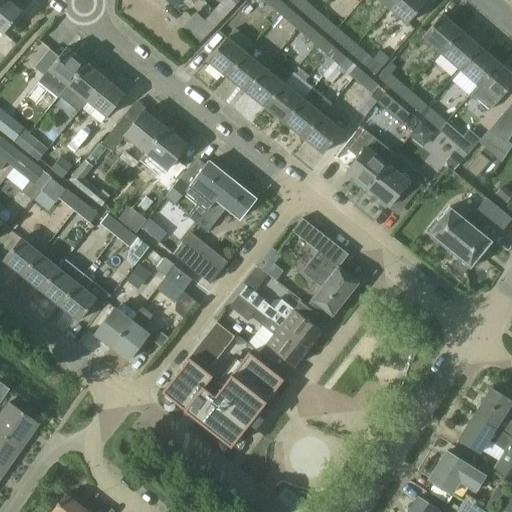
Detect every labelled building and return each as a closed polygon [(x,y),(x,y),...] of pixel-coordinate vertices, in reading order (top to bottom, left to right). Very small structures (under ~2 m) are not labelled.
[(21,11),(7,0),(0,0),(0,30),(3,33),(21,11)] [(224,0),(223,0),(214,10),(223,19),(233,8),(224,0)] [(286,5),(280,0),(271,0),(268,5),(278,15),(286,5)] [(427,0),(426,0),(393,0),(389,6),(407,23),(427,0)] [(301,12),(311,21),(319,13),(308,3),(301,12)] [(223,19),(214,10),(205,21),(214,29),(223,19)] [(214,29),(205,21),(196,12),(182,27),(200,43),(214,29)] [(297,31),(305,21),(294,12),(286,21),(297,31)] [(423,36),(442,52),(461,30),(442,13),(423,36)] [(327,19),(319,28),(330,37),(337,29),(327,19)] [(305,21),(297,31),(308,40),(316,31),(305,21)] [(480,46),(461,30),(442,52),(461,68),(480,46)] [(349,53),(356,45),(345,35),(338,44),(349,53)] [(208,60),(228,76),(246,53),(226,37),(208,60)] [(323,53),(334,63),(342,53),(331,44),(323,53)] [(498,62),(480,46),(461,68),(480,84),(498,62)] [(59,98),(69,85),(86,63),(67,48),(49,69),(38,84),(58,99),(59,98)] [(355,59),(375,76),(390,59),(381,51),(373,60),(363,50),(355,59)] [(246,53),(228,76),(247,91),(265,68),(246,53)] [(353,62),(342,53),(334,63),(345,72),(353,62)] [(489,111),(499,100),(511,84),(511,73),(498,62),(480,84),(470,95),(489,111)] [(82,108),(106,78),(86,63),(69,85),(59,98),(78,113),(82,108)] [(247,91),(266,106),(284,83),(265,68),(247,91)] [(364,88),(372,79),(361,69),(353,79),(364,88)] [(125,94),(106,78),(88,100),(82,108),(90,116),(97,107),(108,116),(125,94)] [(398,81),(391,89),(401,99),(409,90),(398,81)] [(303,98),(284,83),(266,106),(285,121),(303,98)] [(323,113),(323,114),(332,103),(312,88),(304,98),(303,98),(285,121),(304,136),(323,113)] [(388,110),(396,100),(386,91),(377,101),(388,110)] [(417,97),(409,105),(420,115),(427,106),(417,97)] [(511,102),(488,131),(507,143),(511,134),(511,102)] [(126,134),(147,151),(167,127),(145,109),(134,123),(125,115),(105,140),(115,148),(126,134)] [(323,113),(304,136),(324,152),(348,121),(340,114),(334,122),(323,114),(323,113)] [(428,122),(439,131),(446,122),(435,113),(428,122)] [(14,141),(23,130),(9,118),(0,130),(14,141)] [(446,122),(439,131),(449,140),(457,132),(446,122)] [(420,124),(411,137),(426,147),(435,135),(420,124)] [(188,144),(167,127),(147,151),(167,167),(160,176),(170,185),(186,165),(177,158),(188,144)] [(369,188),(389,163),(396,154),(365,129),(348,150),(357,158),(347,170),(369,188)] [(38,141),(23,130),(14,141),(29,154),(38,141)] [(17,148),(4,138),(0,143),(0,157),(6,162),(17,148)] [(490,161),(480,152),(466,168),(476,177),(490,161)] [(66,182),(75,169),(59,158),(51,170),(66,182)] [(30,159),(19,173),(32,183),(44,170),(30,159)] [(188,217),(197,224),(199,220),(232,180),(208,161),(193,180),(184,172),(164,197),(174,205),(186,190),(200,202),(188,217)] [(402,173),(389,163),(369,188),(390,205),(402,190),(411,198),(427,178),(409,164),(402,173)] [(255,199),(232,180),(199,220),(208,227),(225,205),(241,217),(255,199)] [(59,198),(74,210),(82,200),(66,188),(59,198)] [(477,209),(502,228),(511,217),(487,198),(477,209)] [(98,213),(82,200),(74,210),(90,223),(98,213)] [(463,274),(470,266),(471,267),(493,240),(451,206),(430,233),(459,257),(453,266),(463,274)] [(100,223),(115,235),(123,225),(108,213),(100,223)] [(293,230),(319,251),(303,272),(321,286),(312,299),(334,315),(359,281),(339,266),(349,253),(303,217),(293,230)] [(138,238),(123,225),(115,235),(130,248),(138,238)] [(23,275),(40,253),(21,238),(4,260),(23,275)] [(206,262),(182,242),(172,253),(197,273),(206,262)] [(59,268),(40,253),(23,275),(42,290),(59,268)] [(156,268),(166,277),(175,265),(164,257),(156,268)] [(84,274),(66,259),(59,268),(42,290),(60,304),(84,274)] [(193,278),(175,265),(166,277),(173,282),(166,292),(177,300),(193,278)] [(92,280),(84,274),(60,304),(79,320),(97,298),(86,289),(92,280)] [(246,285),(240,293),(258,307),(264,300),(265,299),(255,292),(246,285)] [(189,316),(199,297),(185,291),(176,310),(189,316)] [(257,309),(258,307),(240,293),(230,306),(248,321),(257,309)] [(281,325),(309,346),(322,330),(312,322),(317,316),(306,307),(300,302),(294,309),(282,300),(281,300),(275,300),(271,306),(264,300),(258,307),(270,316),(281,325)] [(95,332),(113,346),(138,314),(120,301),(95,332)] [(143,307),(138,314),(113,346),(129,359),(149,334),(144,329),(153,315),(143,307)] [(274,362),(289,373),(295,364),(309,346),(281,325),(270,316),(258,307),(257,309),(252,316),(264,325),(275,334),(261,352),(274,362)] [(193,353),(210,367),(234,336),(216,322),(192,353),(193,353)] [(168,338),(160,332),(153,341),(161,348),(168,338)] [(191,355),(163,390),(232,444),(285,377),(250,350),(216,393),(205,385),(214,374),(191,355)] [(511,399),(494,388),(477,414),(507,433),(511,437),(511,420),(504,415),(511,402),(511,399)] [(0,415),(0,433),(22,449),(39,425),(9,404),(0,415)] [(511,437),(507,433),(477,414),(461,440),(480,452),(488,439),(504,450),(492,470),(511,482),(511,437)] [(0,433),(0,468),(5,472),(22,449),(0,433)] [(460,480),(476,490),(485,476),(469,466),(470,464),(449,451),(430,480),(452,493),(460,480)] [(511,511),(511,492),(501,508),(505,511),(511,511)] [(86,511),(66,495),(52,511),(86,511)] [(409,511),(435,511),(438,507),(420,495),(409,511)] [(487,511),(465,498),(457,511),(456,511),(487,511)]
